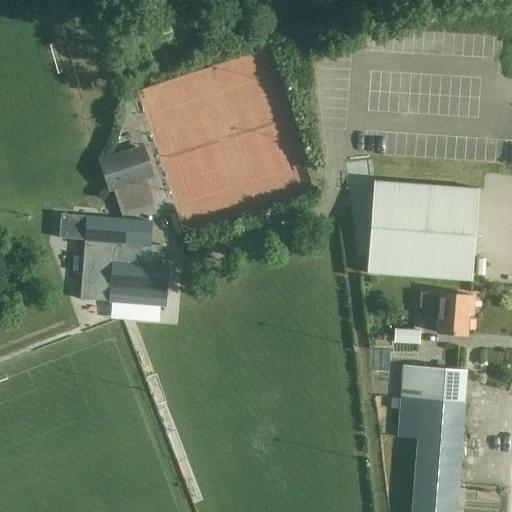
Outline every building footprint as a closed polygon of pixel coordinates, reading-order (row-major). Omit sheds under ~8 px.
[(161,0),(139,0),(144,14),(164,8),(161,0)] [(164,8),(144,14),(152,38),(172,32),(164,8)] [(138,98),(122,103),(125,114),(142,109),(138,98)] [(138,154),(116,162),(111,163),(115,174),(108,177),(111,189),(146,178),(138,154)] [(470,280),(477,188),(374,180),(367,272),(470,280)] [(60,213),(58,237),(80,238),(84,239),(79,298),(108,301),(164,306),(167,267),(159,266),(161,245),(149,244),(151,221),(122,218),(96,216),(90,216),(60,213)] [(424,306),(438,307),(436,331),(466,333),(469,297),(425,293),(424,306)] [(418,345),(419,330),(394,329),(393,343),(418,345)] [(402,365),(400,398),(463,402),(465,370),(402,365)] [(391,397),(390,408),(399,409),(400,398),(391,397)] [(454,511),(463,402),(400,398),(399,409),(397,437),(417,438),(412,511),(454,511)]
